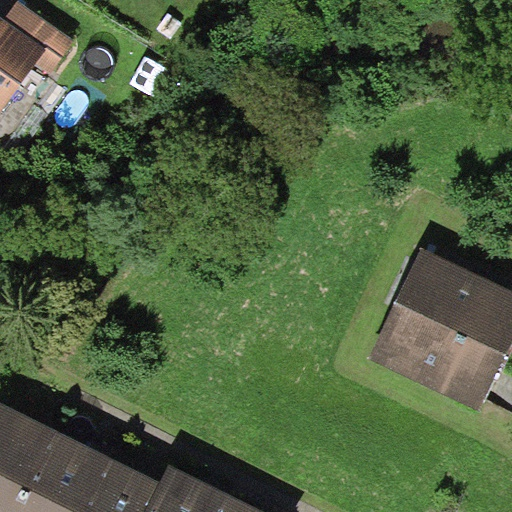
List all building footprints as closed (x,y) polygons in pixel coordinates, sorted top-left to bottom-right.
[(0,102),(22,71),(39,82),(64,46),(8,8),(0,19),(0,102)] [(419,262),(374,362),(484,411),(511,348),(511,304),(481,291),(419,262)] [(0,511),(7,511),(50,423),(0,399),(0,511)] [(70,511),(101,447),(50,423),(7,511),(70,511)] [(137,511),(156,473),(101,447),(70,511),(137,511)] [(211,511),(221,491),(161,463),(156,473),(137,511),(211,511)] [(265,511),(221,491),(211,511),(265,511)]
